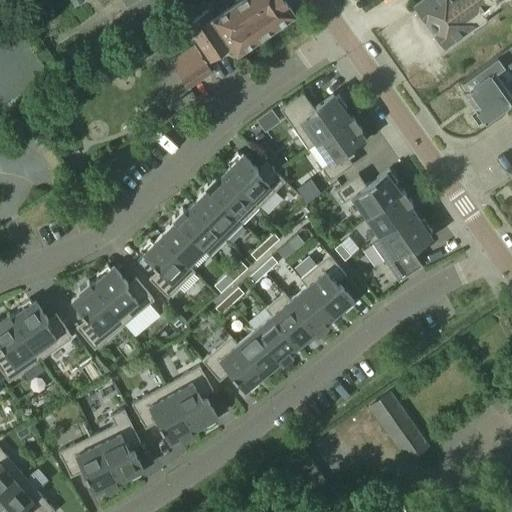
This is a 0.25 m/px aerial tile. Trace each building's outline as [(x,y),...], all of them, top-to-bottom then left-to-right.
[(121,0),(134,21),(168,0),(121,0)] [(295,15),(284,0),(241,0),(213,19),(206,9),(185,23),(210,60),(231,46),(236,54),(295,15)] [(418,0),(414,3),(444,44),(472,24),(472,25),(485,16),(480,9),(492,0),(418,0)] [(114,44),(136,31),(129,20),(107,33),(114,44)] [(511,44),(498,54),(458,83),(476,107),(507,84),(511,80),(511,78),(506,71),(511,66),(511,44)] [(179,76),(203,60),(195,47),(170,63),(179,76)] [(203,60),(179,76),(188,89),(212,73),(203,60)] [(511,99),(511,91),(507,84),(476,107),(472,110),(480,121),(484,118),(485,119),(511,99)] [(339,94),(336,96),(333,92),(315,105),(318,109),(315,110),(303,92),(279,108),(307,148),(354,115),(353,115),(350,117),(344,108),(347,106),(339,94)] [(316,143),(329,162),(321,168),(330,180),(353,164),(345,153),(365,139),(358,129),(361,127),(354,115),(307,148),(308,148),(316,143)] [(36,145),(42,154),(52,148),(46,139),(36,145)] [(256,171),(255,169),(257,167),(242,152),(240,154),(237,152),(227,162),(229,165),(223,171),(259,207),(285,180),(266,161),(256,171)] [(351,196),(365,217),(404,190),(403,189),(400,191),(394,182),(397,180),(389,168),(366,184),(358,173),(335,190),(344,202),(351,196)] [(204,185),(242,223),(259,207),(223,171),(217,177),(214,175),(204,185)] [(206,188),(191,203),(226,239),(242,223),(204,185),(206,188)] [(412,201),(404,190),(365,217),(378,235),(370,240),(371,241),(414,211),(409,203),(412,201)] [(210,255),(226,239),(191,203),(185,210),(182,207),(172,217),(210,255)] [(421,220),(414,211),(371,241),(398,281),(422,264),(409,246),(411,244),(414,248),(432,236),(429,232),(432,230),(424,218),(421,220)] [(174,220),(159,236),(194,271),(195,270),(188,264),(203,249),(210,256),(210,255),(172,217),(174,220)] [(273,233),(262,243),(267,249),(278,239),(273,233)] [(139,250),(158,269),(149,278),(168,297),(194,271),(159,236),(152,242),(150,239),(139,250)] [(340,242),(334,247),(344,259),(350,254),(340,242)] [(255,260),(267,249),(262,243),(250,254),(255,260)] [(353,303),(351,301),(353,298),(339,281),(336,284),(336,283),(346,274),(329,254),(300,277),(332,316),(339,310),(342,313),(353,303)] [(261,265),(266,272),(277,261),(272,255),(261,265)] [(240,260),(227,272),(234,279),(247,267),(240,260)] [(125,286),(124,284),(127,281),(113,264),(110,267),(107,264),(96,274),(98,276),(91,283),(88,280),(88,281),(124,324),(154,299),(136,277),(125,286)] [(261,265),(248,276),(254,282),(266,272),(261,265)] [(220,292),(234,279),(227,272),(214,284),(220,292)] [(300,278),(305,285),(289,298),(283,292),(317,333),(328,324),(326,321),(332,316),(300,277),(300,278)] [(71,299),(86,318),(76,327),(94,349),(124,324),(88,281),(77,289),(80,292),(71,299)] [(232,302),(244,292),(238,286),(227,296),(232,302)] [(297,345),(314,331),(317,334),(317,333),(283,292),(265,307),(297,345)] [(227,296),(215,307),(221,313),(232,302),(227,296)] [(45,321),(43,319),(47,316),(35,298),(31,301),(29,298),(17,306),(19,309),(11,315),(9,312),(8,312),(40,359),(72,337),(56,314),(45,321)] [(242,312),(248,307),(243,301),(237,306),(242,312)] [(297,345),(265,307),(270,314),(254,328),(282,362),(293,354),(291,351),(297,345)] [(0,344),(3,350),(0,352),(0,368),(8,381),(40,359),(8,312),(0,318),(0,344)] [(254,328),(253,329),(237,342),(231,335),(230,336),(262,374),(279,360),(282,363),(282,362),(254,328)] [(230,336),(212,351),(202,360),(219,380),(229,371),(247,392),(258,383),(256,380),(262,374),(230,336)] [(215,421),(213,417),(217,415),(206,396),(202,398),(201,396),(213,390),(199,365),(165,384),(192,433),(193,433),(191,429),(200,424),(202,428),(215,421)] [(165,384),(143,396),(131,403),(145,427),(157,421),(169,442),(179,436),(181,440),(192,433),(165,384)] [(369,404),(401,447),(409,442),(418,455),(433,443),(392,388),(369,404)] [(140,474),(139,470),(143,468),(133,448),(129,450),(128,448),(140,442),(124,408),(110,415),(115,423),(93,434),(117,484),(118,484),(117,481),(126,477),(127,480),(140,474)] [(93,434),(70,445),(58,450),(70,476),(82,470),(93,492),(104,487),(105,490),(117,484),(93,434)] [(316,502),(333,490),(301,446),(284,459),(316,502)] [(0,493),(23,474),(0,447),(0,493)] [(52,511),(54,510),(23,474),(0,493),(0,511),(18,511),(52,511)] [(511,511),(511,496),(502,504),(507,511),(511,511)]
